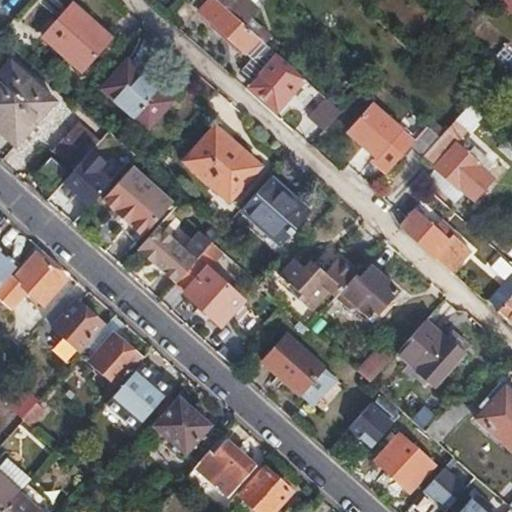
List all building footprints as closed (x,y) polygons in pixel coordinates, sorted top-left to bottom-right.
[(241,71),(251,80),(258,73),(274,55),(243,26),(213,0),(211,0),(199,14),(245,55),(249,50),(255,55),(241,71)] [(213,0),(243,26),(257,11),(244,0),(213,0)] [(511,0),(493,0),(492,5),(511,12),(511,0)] [(71,5),(42,38),(82,74),(111,40),(71,5)] [(302,79),(274,55),(258,73),(263,77),(253,88),(276,107),(302,79)] [(511,55),(503,66),(511,74),(511,55)] [(128,62),(102,90),(147,131),(172,102),(128,62)] [(11,64),(0,76),(0,133),(15,147),(54,103),(11,64)] [(324,134),(342,114),(326,101),(309,121),(324,134)] [(482,116),(470,104),(463,112),(439,138),(422,157),(457,188),(458,187),(474,201),(492,181),(477,167),(479,164),(457,144),(482,116)] [(393,140),(400,131),(371,106),(348,132),(375,157),(373,160),(387,173),(391,169),(407,152),(393,140)] [(80,125),(53,155),(73,173),(100,143),(80,125)] [(439,138),(428,128),(411,147),(422,157),(439,138)] [(215,130),(186,162),(229,200),(257,168),(215,130)] [(51,159),(36,176),(51,189),(65,172),(51,159)] [(133,170),(104,203),(141,236),(170,204),(133,170)] [(270,179),(241,212),(278,246),(307,213),(270,179)] [(413,211),(406,219),(400,226),(452,273),(469,254),(452,238),(448,242),(413,211)] [(158,228),(139,249),(178,283),(198,260),(213,243),(204,235),(187,253),(158,228)] [(0,285),(9,276),(18,265),(4,253),(0,258),(0,257),(0,285)] [(9,276),(0,285),(0,301),(8,309),(25,290),(41,305),(63,280),(36,256),(14,280),(9,276)] [(327,290),(335,299),(337,297),(354,277),(356,275),(341,261),(337,257),(331,265),(312,262),(305,271),(293,260),(279,276),(294,290),(301,296),(297,301),(308,311),(327,290)] [(345,258),(341,261),(356,275),(360,270),(345,258)] [(175,286),(220,327),(243,300),(198,260),(178,283),(175,286)] [(354,277),(337,297),(351,310),(355,305),(372,321),(397,293),(370,269),(359,282),(354,277)] [(511,295),(511,273),(488,301),(498,311),(511,296),(511,295)] [(266,280),(259,287),(270,297),(277,290),(266,280)] [(301,296),(294,290),(290,295),(297,301),(301,296)] [(511,295),(511,296),(498,311),(496,313),(506,322),(509,319),(511,321),(511,295)] [(63,297),(43,320),(78,350),(100,325),(75,302),(72,306),(63,297)] [(112,317),(90,342),(100,351),(113,337),(122,326),(112,317)] [(425,323),(398,354),(434,386),(463,354),(446,338),(444,340),(425,323)] [(113,337),(100,351),(90,362),(107,377),(99,385),(111,396),(118,387),(115,385),(138,359),(113,337)] [(286,337),(264,362),(312,405),(334,380),(286,337)] [(378,351),(358,374),(370,385),(390,362),(378,351)] [(141,367),(107,405),(134,428),(167,391),(141,367)] [(511,394),(505,388),(477,419),(511,451),(511,394)] [(26,390),(9,409),(21,419),(35,404),(38,401),(26,390)] [(196,464),(219,438),(220,437),(178,401),(155,426),(179,448),(176,452),(181,457),(185,453),(196,464)] [(455,401),(439,418),(451,428),(466,411),(455,401)] [(21,419),(23,420),(29,426),(43,411),(35,404),(21,419)] [(368,407),(345,433),(368,453),(391,427),(368,407)] [(439,418),(425,434),(436,444),(451,428),(439,418)] [(374,462),(397,482),(402,477),(414,489),(435,466),(400,434),(374,462)] [(196,464),(182,479),(200,494),(214,479),(230,493),(253,467),(219,438),(196,464)] [(236,496),(223,511),(224,511),(234,511),(244,501),(257,511),(272,511),(290,492),(264,469),(238,498),(236,496)] [(441,472),(419,498),(434,511),(446,511),(464,492),(441,472)] [(402,477),(397,482),(410,494),(414,489),(402,477)] [(0,511),(37,511),(18,496),(0,479),(0,511)] [(511,481),(496,498),(508,508),(511,503),(511,481)] [(487,511),(474,499),(462,511),(487,511)]
